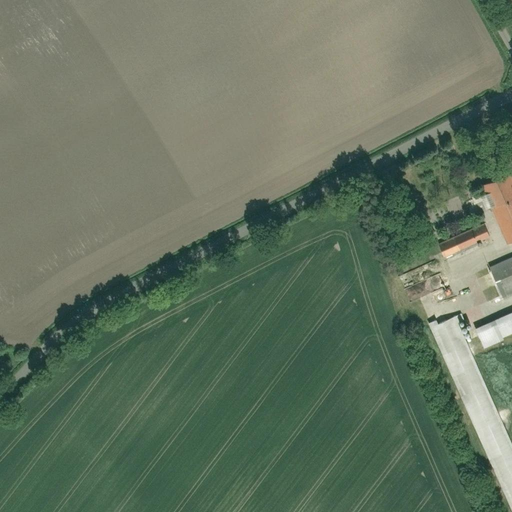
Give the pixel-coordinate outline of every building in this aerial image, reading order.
[(511,172),(486,184),(510,241),(511,239),(511,172)] [(487,223),(442,243),(448,256),(493,236),(487,223)] [(511,257),(493,266),(506,295),(511,292),(511,257)] [(404,287),(408,300),(436,291),(432,278),(404,287)] [(511,436),(457,313),(433,324),(511,502),(511,436)] [(511,313),(479,327),(488,347),(507,339),(506,336),(511,333),(511,313)]
